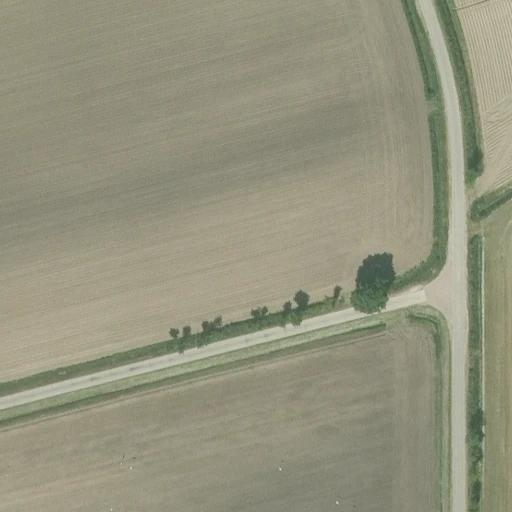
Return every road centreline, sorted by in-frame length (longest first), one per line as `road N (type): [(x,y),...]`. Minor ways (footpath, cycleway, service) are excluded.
road 1 (unclassified): [(0,398),(451,291)]
road 2 (unclassified): [(419,0),(446,141),(451,291)]
road 3 (unclassified): [(451,291),(449,511)]
